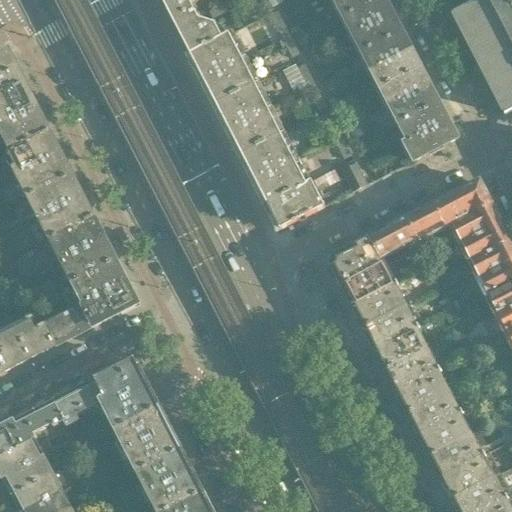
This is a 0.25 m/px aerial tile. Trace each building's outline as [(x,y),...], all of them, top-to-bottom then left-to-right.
[(160,0),(169,15),(190,4),(195,0),(160,0)] [(336,0),(330,3),(339,20),(378,0),(336,0)] [(385,0),(378,0),(339,20),(349,38),(393,16),(385,0)] [(511,0),(478,0),(452,14),(460,29),(465,26),(474,44),(469,47),(477,62),(482,59),(492,77),(486,80),(494,96),(500,93),(509,111),(503,114),(504,116),(511,111),(511,0)] [(190,4),(169,15),(189,56),(225,38),(220,28),(217,30),(215,26),(199,21),(190,4)] [(229,11),(225,4),(209,12),(212,19),(229,11)] [(243,23),(250,19),(244,9),(237,13),(243,23)] [(289,36),(277,12),(270,16),(282,40),(289,36)] [(393,16),(349,38),(358,55),(402,32),(393,16)] [(402,32),(358,55),(367,74),(412,51),(402,32)] [(312,35),(302,40),(311,58),(321,53),(312,35)] [(229,36),(225,38),(189,56),(202,80),(242,60),(229,36)] [(299,55),(289,36),(282,40),(292,59),(299,55)] [(412,51),(367,74),(376,90),(420,67),(412,51)] [(321,53),(311,58),(315,64),(324,59),(321,53)] [(8,55),(0,59),(0,94),(23,83),(8,55)] [(254,86),(242,60),(202,80),(215,106),(254,86)] [(315,86),(304,65),(297,69),(307,89),(315,86)] [(420,67),(376,90),(385,109),(430,86),(420,67)] [(23,83),(0,94),(0,126),(36,109),(23,83)] [(254,86),(215,106),(228,131),(267,111),(254,86)] [(315,86),(307,89),(319,112),(326,108),(315,86)] [(430,86),(385,109),(395,127),(439,104),(430,86)] [(338,88),(329,93),(333,100),(342,95),(338,88)] [(439,104),(395,127),(404,145),(448,121),(439,104)] [(36,109),(0,126),(0,136),(8,153),(6,154),(7,155),(49,134),(36,109)] [(267,111),(228,131),(240,155),(280,135),(267,111)] [(341,136),(329,114),(322,118),(333,140),(341,136)] [(448,121),(404,145),(413,163),(458,140),(448,121)] [(49,134),(7,155),(0,158),(0,170),(2,174),(10,170),(14,178),(60,155),(49,134)] [(280,135),(240,155),(253,180),(293,160),(280,135)] [(341,136),(333,140),(344,161),(351,157),(341,136)] [(60,155),(14,178),(25,199),(71,176),(60,155)] [(375,159),(367,164),(371,171),(379,167),(375,159)] [(306,185),(293,160),(253,180),(266,205),(306,185)] [(343,172),(354,193),(366,187),(356,165),(343,172)] [(71,176),(25,199),(36,221),(82,198),(71,176)] [(479,182),(431,207),(444,232),(447,230),(446,229),(491,205),(479,182)] [(311,183),(306,185),(266,205),(280,232),(324,209),(311,183)] [(82,198),(36,221),(47,242),(92,219),(82,198)] [(446,229),(447,230),(455,246),(500,223),(491,205),(446,229)] [(405,220),(416,242),(418,246),(444,232),(431,207),(405,220)] [(92,219),(47,242),(58,263),(103,240),(92,219)] [(405,220),(369,239),(381,261),(391,255),(416,242),(405,220)] [(500,223),(455,246),(464,264),(509,241),(500,223)] [(383,266),(381,261),(369,239),(331,259),(332,261),(331,265),(329,266),(340,288),(383,266)] [(103,240),(58,263),(69,285),(115,262),(103,240)] [(511,245),(509,241),(464,264),(473,281),(511,261),(511,245)] [(416,242),(391,255),(395,262),(419,250),(418,246),(416,242)] [(418,261),(428,284),(438,279),(428,256),(418,261)] [(511,261),(473,281),(482,299),(511,284),(511,261)] [(115,262),(69,285),(79,306),(79,307),(82,305),(81,304),(125,282),(115,262)] [(383,266),(340,288),(351,310),(395,288),(383,266)] [(81,304),(82,305),(93,328),(132,308),(134,300),(125,282),(81,304)] [(511,284),(482,299),(491,317),(511,306),(511,284)] [(395,288),(351,310),(362,331),(405,309),(395,288)] [(439,303),(450,326),(465,318),(454,296),(439,303)] [(67,312),(60,316),(42,325),(54,348),(93,328),(82,305),(79,307),(79,306),(67,312)] [(511,306),(491,317),(501,335),(511,329),(511,306)] [(58,311),(60,316),(67,312),(65,308),(58,311)] [(405,309),(362,331),(373,353),(417,331),(405,309)] [(30,321),(16,328),(24,344),(23,345),(30,360),(54,348),(42,325),(34,329),(30,321)] [(16,328),(0,336),(0,351),(2,355),(4,354),(12,369),(30,360),(23,345),(24,344),(16,328)] [(511,329),(501,335),(510,353),(511,351),(511,329)] [(417,331),(373,353),(384,374),(427,352),(417,331)] [(481,364),(463,331),(454,336),(472,369),(481,364)] [(0,375),(12,369),(4,354),(2,355),(0,351),(0,375)] [(427,352),(384,374),(395,395),(438,373),(427,352)] [(102,404),(145,382),(147,381),(138,364),(136,365),(137,366),(131,369),(128,363),(96,380),(104,397),(100,399),(102,403),(102,404)] [(486,373),(497,395),(504,392),(493,370),(486,373)] [(438,373),(395,395),(406,417),(449,394),(438,373)] [(53,402),(63,422),(66,427),(78,421),(76,416),(85,411),(99,404),(102,403),(100,399),(104,397),(96,380),(53,402)] [(111,427),(156,404),(158,403),(147,381),(145,382),(102,404),(102,403),(99,404),(111,427)] [(449,394),(406,417),(417,438),(460,415),(449,394)] [(63,422),(53,402),(27,415),(36,431),(43,428),(47,436),(52,435),(55,433),(66,427),(63,422)] [(122,449),(167,425),(169,424),(158,403),(156,404),(111,427),(122,449)] [(511,428),(511,425),(502,407),(493,412),(504,433),(511,428)] [(27,415),(0,428),(0,455),(35,438),(37,437),(34,432),(36,431),(27,415)] [(460,415),(417,438),(428,460),(471,437),(460,415)] [(133,470),(178,447),(180,446),(169,424),(167,425),(122,449),(133,470)] [(471,437),(428,460),(439,480),(482,458),(471,437)] [(35,438),(0,455),(0,476),(1,479),(45,457),(35,438)] [(144,491),(190,469),(191,468),(180,446),(178,447),(133,470),(144,491)] [(45,457),(1,479),(10,496),(54,474),(45,457)] [(482,458),(439,480),(450,501),(493,479),(482,458)] [(154,511),(158,511),(201,490),(202,489),(191,468),(190,469),(144,491),(154,511)] [(54,474),(10,496),(18,511),(24,511),(63,492),(54,474)] [(493,479),(450,501),(455,511),(481,511),(504,500),(493,479)] [(211,511),(212,511),(214,511),(202,489),(201,490),(158,511),(211,511)] [(63,492),(24,511),(66,511),(72,509),(63,492)] [(509,511),(504,500),(481,511),(509,511)]
